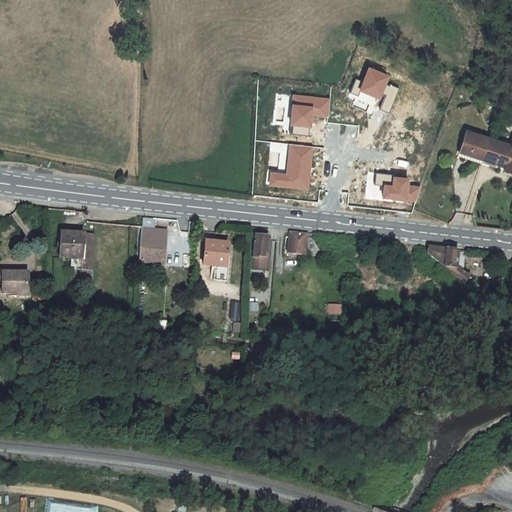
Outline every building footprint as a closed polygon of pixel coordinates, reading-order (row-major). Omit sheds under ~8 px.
[(356,77),(350,92),(359,96),(361,91),(381,99),(383,94),(387,95),(381,109),(389,113),(400,88),(389,84),(393,76),(368,66),(362,80),(356,77)] [(293,135),(309,136),(310,127),(313,128),(314,117),(329,118),(330,99),(293,95),(289,126),(293,126),(293,135)] [(466,131),(459,152),(482,160),(489,139),(466,131)] [(489,139),(482,160),(505,167),(504,170),(511,173),(511,144),(511,146),(489,139)] [(313,148),(289,145),(286,174),(270,172),(268,187),(309,191),(313,148)] [(481,163),(482,160),(459,152),(458,156),(481,163)] [(504,170),(505,167),(482,160),(481,163),(504,171),(504,170)] [(383,185),(381,199),(415,203),(419,189),(410,188),(412,178),(377,172),(375,184),(383,185)] [(154,231),(155,219),(142,218),(140,243),(139,262),(164,264),(166,232),(154,231)] [(304,255),(307,234),(289,232),(288,253),(304,255)] [(91,288),(94,235),(60,233),(59,259),(70,259),(69,270),(80,270),(79,288),(91,288)] [(267,238),(255,236),(251,270),(267,272),(270,241),(267,241),(267,238)] [(227,253),(228,244),(205,242),(203,266),(211,267),(225,268),(227,253)] [(458,251),(428,248),(427,254),(464,284),(469,278),(464,274),(456,267),(458,251)] [(464,252),(458,251),(456,267),(464,274),(462,270),(464,252)] [(225,268),(211,267),(210,275),(214,275),(213,281),(226,282),(230,254),(227,253),(225,268)] [(28,292),(28,273),(1,272),(1,285),(1,294),(16,294),(16,292),(28,292)] [(506,289),(497,288),(495,304),(504,306),(506,289)] [(243,332),(242,303),(233,303),(233,332),(243,332)] [(166,331),(166,322),(156,322),(156,330),(166,331)]
